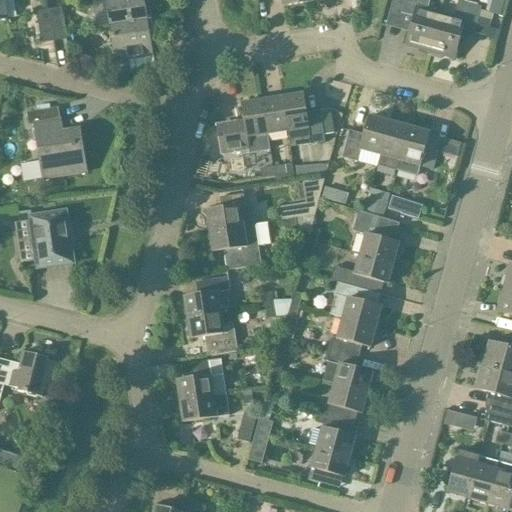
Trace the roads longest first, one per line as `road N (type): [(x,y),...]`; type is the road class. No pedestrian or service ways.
road 1 (residential): [(509,112),(395,511)]
road 2 (residential): [(509,112),(374,72),(333,45),(220,59)]
road 3 (residential): [(130,340),(189,109)]
road 4 (residential): [(376,511),(187,455),(160,455)]
road 5 (residential): [(189,109),(0,65)]
road 6 (residential): [(130,340),(0,306)]
